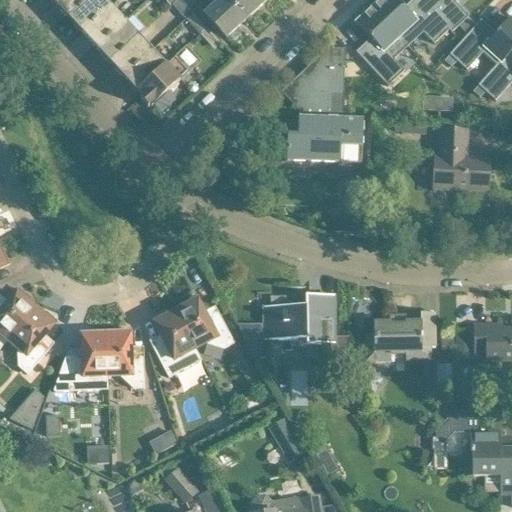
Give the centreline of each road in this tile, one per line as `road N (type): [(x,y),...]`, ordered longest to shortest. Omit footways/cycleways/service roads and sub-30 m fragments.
road 1 (residential): [(511,272),(357,265),(200,203)]
road 2 (residential): [(200,203),(182,236),(132,288),(101,295),(63,288),(0,164)]
road 3 (residential): [(152,166),(324,0)]
road 4 (residential): [(152,166),(0,0)]
